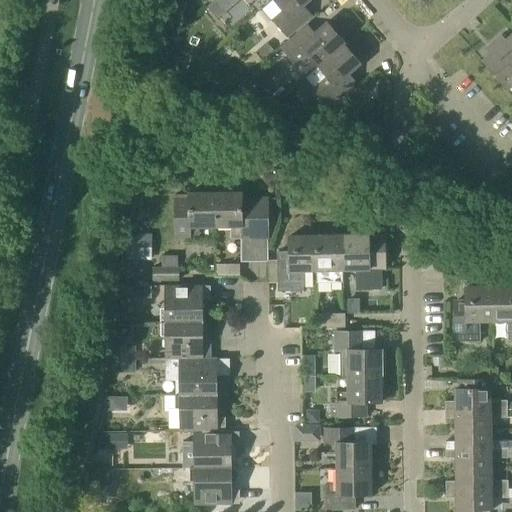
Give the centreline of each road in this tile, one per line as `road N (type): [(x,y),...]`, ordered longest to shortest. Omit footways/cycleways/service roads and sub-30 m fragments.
road 1 (primary): [(0,511),(96,0)]
road 2 (residential): [(414,511),(410,264),(396,133),(397,99),(417,56)]
road 3 (residential): [(279,511),(276,411),(261,379),(257,287)]
